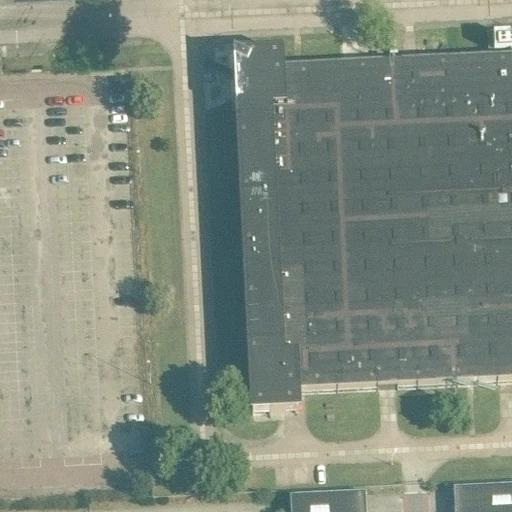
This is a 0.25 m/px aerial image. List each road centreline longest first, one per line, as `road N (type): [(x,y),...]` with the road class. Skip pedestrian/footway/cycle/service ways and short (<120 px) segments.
road 1 (unknown): [(38,91),(85,92),(103,102),(112,122),(125,410),(119,430),(59,449)]
road 2 (unknown): [(38,91),(59,449)]
